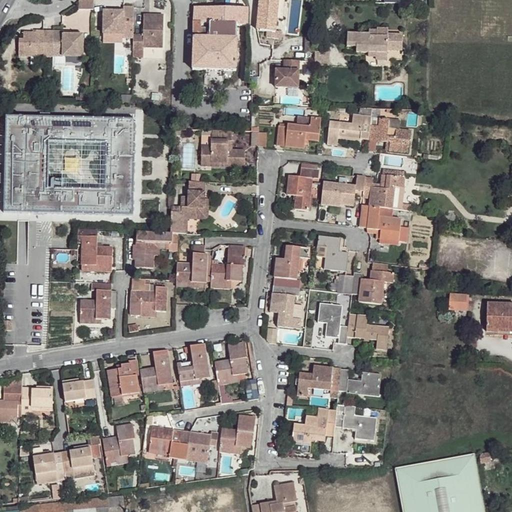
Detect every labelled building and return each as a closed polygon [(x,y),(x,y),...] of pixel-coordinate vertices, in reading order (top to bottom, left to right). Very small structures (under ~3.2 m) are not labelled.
[(260,0),(258,31),(269,32),(269,38),(283,40),(284,32),(276,32),(278,0),(260,0)] [(278,0),(276,32),(284,32),(285,0),(278,0)] [(195,7),(195,37),(193,69),(237,72),(239,39),(239,27),(248,27),(248,8),(195,7)] [(133,27),(134,9),(124,9),(123,13),(104,13),(103,35),(123,36),(123,27),(133,27)] [(164,17),(144,16),(143,37),(133,36),(132,51),(142,52),(142,49),(162,50),(164,17)] [(133,27),(123,27),(123,36),(123,39),(133,40),(133,27)] [(370,34),(349,33),(348,47),(357,46),(357,52),(368,53),(368,57),(377,57),(378,53),(388,53),(388,50),(403,51),(403,35),(388,35),(388,28),(378,28),(378,30),(378,35),(370,36),(370,34)] [(52,58),(53,33),(36,32),(36,34),(23,33),(23,40),(19,40),(18,57),(52,59),(52,58)] [(63,33),(53,33),(52,58),(82,59),(83,37),(70,37),(63,36),(63,33)] [(123,36),(103,35),(103,44),(123,44),(123,39),(123,36)] [(330,53),(316,53),(317,66),(329,66),(330,53)] [(377,57),(368,57),(365,57),(365,66),(387,67),(388,53),(378,53),(377,57)] [(299,62),(284,62),(284,72),(277,71),(276,89),(299,89),(299,62)] [(279,122),(280,112),(271,121),(279,122)] [(355,117),(342,116),(340,125),(353,126),(355,117)] [(4,117),(2,213),(131,216),(134,121),(4,117)] [(340,125),(330,124),(329,145),(338,147),(339,138),(362,140),(364,118),(355,117),(353,126),(340,125)] [(380,120),(371,119),(369,141),(377,142),(380,120)] [(309,128),(289,125),(288,129),(285,147),(304,150),(305,141),(319,143),(321,121),(311,120),(309,128)] [(390,121),(380,120),(377,142),(391,144),(391,152),(409,154),(411,133),(389,130),(390,121)] [(288,129),(280,127),(278,146),(285,147),(288,129)] [(233,133),(212,132),(212,148),(202,147),(200,163),(227,165),(226,168),(245,169),(246,153),(232,152),(233,133)] [(265,148),(266,133),(251,132),(250,146),(265,148)] [(320,173),(302,170),(302,179),(313,181),(319,181),(320,173)] [(383,190),(373,189),(372,200),(371,208),(382,209),(394,210),(396,188),(405,189),(406,179),(398,178),(384,176),(383,190)] [(302,179),(291,177),(288,196),(297,197),(295,211),(309,212),(313,181),(302,179)] [(365,178),(358,178),(356,188),(356,192),(364,193),(365,180),(365,178)] [(374,181),(365,180),(364,193),(363,199),(372,200),(373,189),(374,181)] [(202,194),(202,185),(186,184),(186,199),(180,198),(179,209),(169,209),(168,235),(172,235),(178,235),(184,235),(185,220),(195,221),(196,210),(201,210),(202,194)] [(356,188),(325,184),(323,206),(340,209),(342,199),(355,201),(355,198),(356,192),(356,188)] [(405,189),(396,188),(394,210),(403,211),(405,189)] [(207,194),(202,194),(201,210),(196,210),(195,221),(185,220),(184,235),(195,236),(195,225),(199,221),(206,221),(207,194)] [(371,208),(363,206),(360,227),(369,228),(371,208)] [(382,209),(371,208),(369,228),(373,228),(372,231),(382,232),(383,241),(399,243),(402,221),(380,218),(382,209)] [(168,235),(139,234),(137,270),(154,271),(155,257),(156,244),(167,245),(172,245),(172,235),(168,235)] [(343,240),(321,237),(319,247),(327,248),(325,271),(348,274),(350,254),(341,253),(343,240)] [(99,239),(86,238),(85,245),(84,266),(93,267),(114,268),(115,249),(99,249),(99,239)] [(167,245),(156,244),(155,257),(160,257),(161,251),(167,250),(167,245)] [(229,267),(214,266),(213,284),(229,284),(229,283),(234,283),(243,284),(244,268),(246,268),(247,249),(230,248),(229,267)] [(310,251),(289,248),(287,262),(278,261),(276,280),(298,282),(300,260),(310,261),(310,251)] [(192,265),(178,265),(177,281),(177,283),(206,284),(207,256),(194,255),(192,265)] [(371,285),(363,284),(361,295),(361,303),(383,305),(386,284),(394,284),(395,274),(373,272),(371,285)] [(364,274),(356,273),(353,295),(361,295),(363,284),(364,274)] [(147,281),(134,280),(133,293),(133,316),(143,318),(143,312),(157,313),(167,313),(168,290),(158,289),(158,294),(151,294),(151,285),(147,285),(147,281)] [(298,282),(276,280),(275,287),(301,290),(302,282),(298,282)] [(229,284),(213,284),(212,290),(233,291),(234,283),(229,283),(229,284)] [(112,285),(93,284),(93,292),(99,292),(98,302),(83,302),(82,320),(97,320),(98,322),(103,322),(112,323),(112,292),(112,285)] [(301,290),(275,287),(274,294),(296,297),(300,298),(301,290)] [(296,297),(274,294),(272,313),(281,315),(280,329),(301,331),(302,321),(295,319),(296,297)] [(468,295),(452,294),(451,310),(467,311),(468,295)] [(511,304),(489,304),(488,334),(500,334),(501,329),(511,329),(511,304)] [(344,308),(321,305),(319,323),(328,325),(327,338),(340,339),(342,324),(344,308)] [(359,316),(351,315),(349,325),(349,337),(357,338),(359,316)] [(378,319),(359,316),(357,338),(379,341),(379,350),(388,351),(390,329),(377,326),(378,319)] [(349,325),(342,324),(340,339),(339,344),(347,345),(349,337),(349,325)] [(194,363),(179,366),(181,383),(196,380),(197,382),(203,381),(211,380),(206,345),(191,347),(194,363)] [(231,362),(216,364),(218,382),(235,380),(235,377),(240,377),(248,376),(247,360),(248,360),(246,345),(230,347),(231,362)] [(156,369),(141,371),(144,388),(159,386),(159,387),(165,387),(173,385),(169,351),(154,353),(156,369)] [(117,370),(107,372),(111,398),(139,394),(137,377),(139,376),(137,361),(129,362),(129,364),(121,365),(122,370),(117,370)] [(332,369),(315,368),(314,376),(301,375),(298,397),(308,398),(310,389),(332,391),(335,369),(332,369)] [(342,370),(335,369),(332,391),(340,392),(342,372),(342,370)] [(350,373),(342,372),(340,392),(347,393),(349,381),(350,373)] [(362,383),(349,381),(347,393),(347,395),(380,398),(382,376),(364,374),(362,383)] [(235,380),(218,382),(219,389),(241,385),(240,377),(235,377),(235,380)] [(73,380),(63,382),(67,402),(96,397),(94,381),(81,383),(75,384),(73,380)] [(196,380),(181,383),(181,389),(203,386),(203,381),(197,382),(196,380)] [(3,401),(0,401),(0,417),(18,418),(18,387),(4,386),(3,401)] [(159,386),(144,388),(144,395),(166,392),(165,387),(159,387),(159,386)] [(36,390),(22,390),(22,411),(32,411),(32,407),(52,408),(52,388),(43,387),(42,390),(36,390)] [(96,397),(67,402),(68,412),(98,407),(96,397)] [(346,408),(338,406),(337,413),(336,428),(344,428),(346,408)] [(355,409),(346,408),(344,428),(343,430),(357,431),(356,440),(375,442),(377,420),(355,417),(355,409)] [(295,426),(293,452),(311,455),(313,441),(316,441),(326,442),(327,437),(330,412),(320,410),(319,420),(309,418),(307,428),(295,426)] [(235,433),(219,431),(217,449),(233,452),(234,449),(239,450),(246,452),(249,435),(251,436),(253,421),(238,419),(235,433)] [(113,444),(104,446),(106,464),(123,461),(123,458),(136,456),(133,443),(136,442),(134,427),(118,429),(119,440),(120,443),(113,444)] [(169,433),(153,430),(150,452),(171,456),(173,446),(174,433),(169,433)] [(182,434),(174,433),(173,446),(180,447),(182,434)] [(191,435),(182,434),(180,447),(189,449),(191,435)] [(194,436),(191,435),(189,449),(187,457),(208,460),(212,439),(194,436)] [(65,475),(66,479),(92,476),(91,468),(91,461),(99,460),(98,448),(88,449),(88,448),(80,449),(80,453),(74,454),(63,455),(65,475)] [(233,452),(217,449),(216,455),(237,458),(239,450),(234,449),(233,452)] [(171,456),(150,452),(150,457),(170,461),(171,456)] [(44,454),(33,456),(36,476),(56,473),(56,475),(65,475),(63,455),(50,457),(44,457),(44,454)] [(485,511),(475,454),(396,468),(403,511),(485,511)] [(490,454),(479,455),(481,464),(491,462),(490,454)] [(208,460),(187,457),(187,463),(208,466),(208,460)] [(123,461),(106,464),(107,469),(129,466),(128,458),(123,458),(123,461)] [(56,473),(36,476),(37,486),(57,483),(56,475),(56,473)] [(296,485),(276,488),(277,503),(261,506),(262,511),(297,511),(296,504),(299,504),(296,485)] [(109,511),(108,498),(21,507),(21,511),(109,511)]
